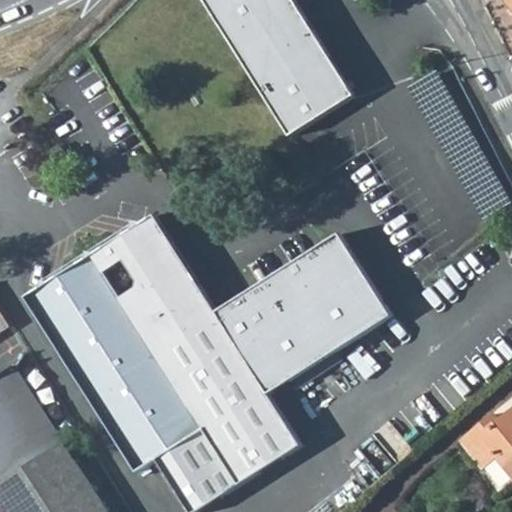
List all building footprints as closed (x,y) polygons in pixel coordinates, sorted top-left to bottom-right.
[(296,0),(203,0),(290,135),(356,93),(296,0)] [(56,148),(47,154),(57,169),(65,164),(56,148)] [(50,172),(57,169),(47,154),(41,158),(50,172)] [(190,511),(195,511),(303,444),(269,391),(392,313),(340,231),(217,309),(155,214),(140,224),(133,223),(132,230),(128,223),(119,229),(122,235),(120,237),(95,252),(87,251),(86,258),(60,275),(55,268),(51,272),(45,276),(49,282),(43,280),(42,287),(26,297),(137,472),(158,459),(190,511)] [(0,307),(0,335),(13,328),(0,307)] [(0,373),(0,483),(62,444),(13,365),(0,373)] [(487,420),(461,441),(483,467),(496,456),(511,475),(511,409),(492,425),(487,420)] [(104,511),(62,444),(0,483),(0,511),(104,511)]
